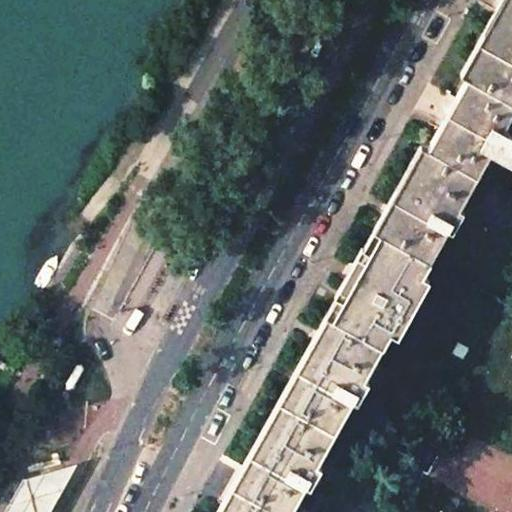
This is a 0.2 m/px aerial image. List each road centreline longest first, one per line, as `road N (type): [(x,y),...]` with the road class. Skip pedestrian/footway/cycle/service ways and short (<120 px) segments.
road 1 (primary): [(153,457),(190,418),(425,0)]
road 2 (primary): [(365,0),(140,405),(153,457)]
